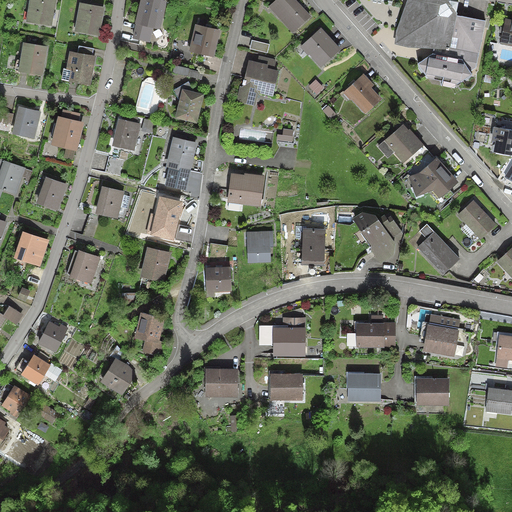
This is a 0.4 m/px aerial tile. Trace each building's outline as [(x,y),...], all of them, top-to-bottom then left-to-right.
[(57,0),(29,0),(25,24),(52,29),(57,0)] [(167,1),(163,0),(141,0),(137,25),(133,24),(130,41),(158,47),(167,1)] [(296,0),(271,0),(266,6),(292,33),(311,15),(296,0)] [(459,1),(455,0),(410,0),(406,24),(399,33),(403,38),(406,43),(419,42),(434,45),(433,53),(418,63),(427,78),(433,75),(454,80),(458,84),(472,74),(471,71),(476,67),(487,20),(456,15),(459,1)] [(107,8),(78,2),(71,31),(100,38),(107,8)] [(511,24),(504,23),(501,42),(511,44),(511,24)] [(222,30),(195,24),(189,52),(216,58),(222,30)] [(321,28),(301,47),(321,68),(341,49),(321,28)] [(271,45),(252,40),(250,48),(269,53),(271,45)] [(51,48),(23,41),(16,72),(44,79),(51,48)] [(99,57),(71,51),(64,81),(92,87),(99,57)] [(260,63),(246,60),(236,104),(253,108),(256,93),(272,96),(277,73),(272,72),(275,59),(261,55),(260,63)] [(200,72),(175,66),(174,73),(198,79),(200,72)] [(360,76),(344,90),(367,115),(383,101),(360,76)] [(203,95),(178,89),(172,117),(197,123),(203,95)] [(44,114),(17,107),(10,135),(37,142),(44,114)] [(55,116),(49,146),(77,151),(83,122),(80,121),(81,115),(63,111),(62,117),(55,116)] [(144,126),(118,119),(110,148),(136,155),(144,126)] [(403,124),(382,142),(403,165),(424,147),(403,124)] [(511,129),(496,127),(494,139),(498,140),(496,152),(511,154),(511,129)] [(284,129),(284,135),(277,134),(277,140),(293,142),(294,130),(284,129)] [(195,142),(174,137),(168,165),(171,166),(167,184),(185,188),(186,183),(192,158),(195,142)] [(419,172),(410,177),(417,196),(432,190),(439,199),(457,184),(436,158),(419,172)] [(25,168),(0,159),(0,198),(3,190),(15,195),(25,168)] [(265,176),(232,172),(228,203),(261,207),(265,176)] [(44,177),(35,204),(59,211),(68,185),(44,177)] [(126,192),(99,187),(94,212),(120,218),(126,192)] [(180,201),(162,197),(156,222),(174,227),(180,201)] [(475,199),(457,215),(480,242),(498,226),(475,199)] [(0,214),(0,251),(2,253),(15,221),(0,214)] [(375,218),(356,230),(380,264),(393,256),(396,246),(392,241),(403,233),(393,220),(388,223),(385,219),(379,224),(375,218)] [(328,229),(300,227),(298,266),(326,267),(328,229)] [(49,241),(24,232),(15,258),(40,267),(49,241)] [(247,232),(248,263),(275,263),(274,232),(247,232)] [(435,233),(417,249),(443,277),(461,259),(435,233)] [(511,245),(497,259),(511,275),(511,245)] [(172,252),(145,246),(139,278),(166,283),(172,252)] [(102,258),(77,250),(68,277),(93,286),(102,258)] [(233,263),(205,264),(206,294),(234,293),(233,263)] [(30,292),(23,288),(18,298),(26,301),(30,292)] [(25,316),(8,305),(2,315),(0,313),(0,333),(8,322),(17,328),(25,316)] [(430,326),(424,325),(420,354),(457,360),(464,315),(432,311),(430,326)] [(166,319),(138,313),(132,340),(144,342),(142,354),(163,359),(167,345),(160,343),(166,319)] [(371,322),(354,323),(355,350),(396,350),(396,324),(386,324),(386,315),(371,316),(371,322)] [(283,328),(272,328),(273,361),(309,360),(308,318),(283,319),(283,328)] [(53,320),(40,345),(59,355),(72,330),(53,320)] [(511,337),(496,336),(494,371),(511,371),(511,337)] [(34,352),(18,376),(39,390),(56,366),(34,352)] [(116,359),(101,381),(122,394),(136,371),(116,359)] [(239,369),(205,368),(204,397),(239,398),(239,369)] [(381,373),(347,373),(347,399),(381,399),(381,373)] [(303,375),(272,375),(272,400),(303,400),(303,375)] [(450,378),(415,379),(416,407),(450,406),(450,378)] [(14,385),(2,405),(18,416),(31,396),(14,385)] [(511,391),(487,388),(484,413),(511,416),(511,391)] [(50,408),(44,417),(53,423),(59,414),(50,408)] [(238,415),(231,416),(233,431),(240,430),(238,415)] [(0,421),(0,446),(11,429),(0,421)] [(30,442),(22,454),(31,459),(38,448),(30,442)]
